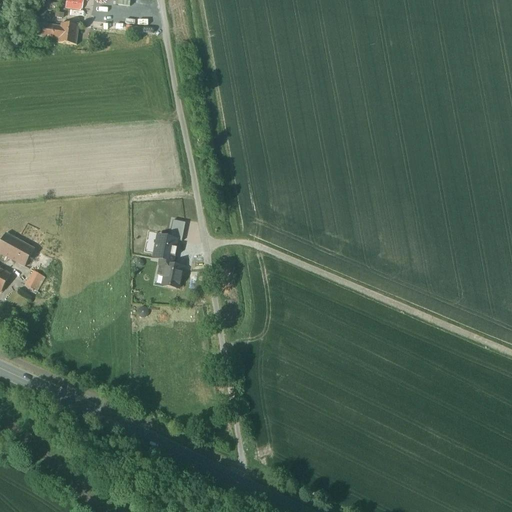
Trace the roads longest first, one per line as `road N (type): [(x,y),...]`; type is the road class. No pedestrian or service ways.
road 1 (unclassified): [(243,480),(162,0)]
road 2 (secondary): [(0,370),(243,480)]
